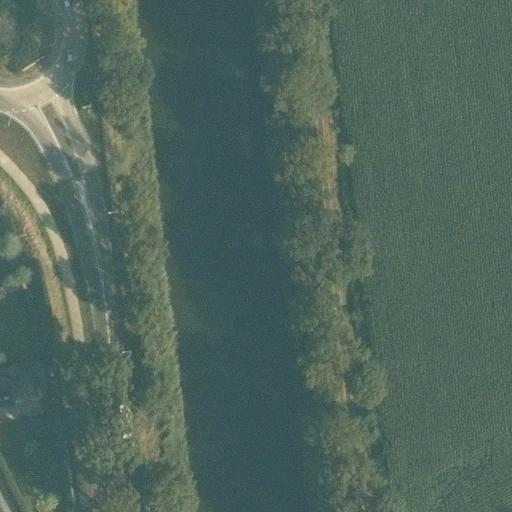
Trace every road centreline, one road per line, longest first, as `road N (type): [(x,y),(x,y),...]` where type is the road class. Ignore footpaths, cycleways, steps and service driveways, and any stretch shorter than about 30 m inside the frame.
road 1 (track): [(364,511),(307,0)]
road 2 (primary): [(130,511),(94,240)]
road 3 (primary): [(94,240),(87,173),(46,79)]
road 4 (primary): [(21,93),(94,240)]
